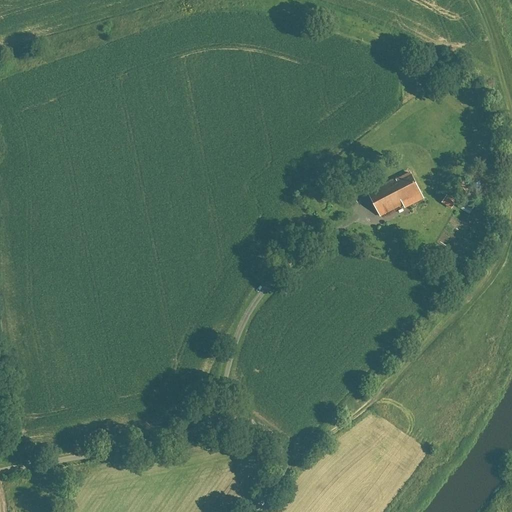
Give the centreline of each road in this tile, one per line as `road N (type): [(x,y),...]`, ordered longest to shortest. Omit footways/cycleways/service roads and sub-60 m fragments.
road 1 (track): [(210,417),(227,351),(268,283),(327,228),(357,214)]
road 2 (unclassified): [(0,467),(223,414)]
road 3 (track): [(223,414),(254,416),(284,446),(279,483),(256,511)]
